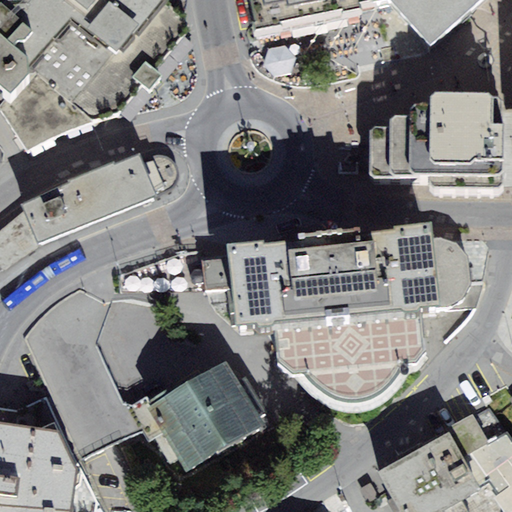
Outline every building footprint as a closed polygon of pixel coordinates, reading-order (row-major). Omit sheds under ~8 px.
[(67,23),(40,0),(12,0),(0,14),(0,53),(23,73),(67,23)] [(32,80),(6,110),(25,143),(49,125),(61,115),(95,90),(126,96),(181,34),(183,22),(181,4),(175,0),(160,0),(130,35),(108,59),(83,37),(67,23),(23,73),(32,80)] [(83,37),(104,13),(130,35),(160,0),(40,0),(67,23),(83,37)] [(248,0),(257,49),(281,44),(280,40),(317,32),(343,27),(344,29),(360,25),(359,19),(370,18),(366,0),(248,0)] [(366,0),(370,18),(371,22),(389,19),(430,64),(500,0),(366,0)] [(104,13),(83,37),(108,59),(130,35),(104,13)] [(0,105),(6,110),(32,80),(23,73),(0,53),(0,105)] [(376,134),(370,141),(370,184),(374,188),(391,188),(395,190),(411,190),(416,191),(430,192),(430,198),(434,203),(498,204),(504,200),(504,187),(504,143),(493,142),(493,115),(485,106),(433,106),(429,111),(430,116),(415,115),(411,120),(411,126),(395,126),(391,130),(391,134),(376,134)] [(20,218),(0,237),(0,267),(2,270),(5,272),(33,252),(45,243),(95,224),(142,206),(171,195),(177,188),(180,179),(178,169),(172,162),(165,157),(154,155),(144,156),(64,187),(41,200),(40,201),(19,213),(20,218)] [(280,255),(222,262),(202,264),(205,294),(223,293),(225,312),(227,341),(248,339),(250,343),(263,342),(266,337),(317,333),(317,322),(339,321),(340,330),(394,325),(397,328),(411,326),(413,323),(424,322),(430,321),(435,315),(452,312),(464,299),(469,288),(467,263),(454,249),(435,243),(427,244),(426,236),(388,241),(388,244),(367,245),(368,257),(301,263),(301,272),(288,272),(287,265),(281,265),(280,255)] [(25,340),(80,459),(136,435),(93,350),(110,309),(105,299),(79,289),(46,312),(25,340)] [(425,326),(273,338),(275,369),(294,382),(303,392),(322,407),(348,418),(371,415),(394,399),(399,390),(400,381),(401,371),(409,373),(413,378),(425,368),(432,358),(425,326)] [(224,369),(147,414),(185,477),(261,431),(239,395),(224,369)] [(30,433),(0,430),(0,511),(95,511),(96,510),(50,405),(34,412),(30,433)] [(398,459),(403,468),(377,484),(392,511),(511,511),(511,444),(487,408),(398,459)]
